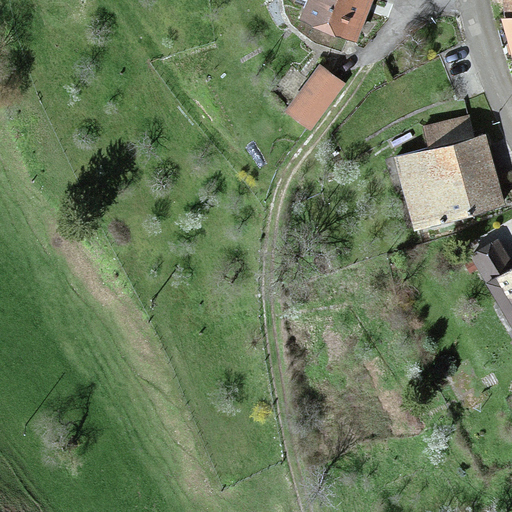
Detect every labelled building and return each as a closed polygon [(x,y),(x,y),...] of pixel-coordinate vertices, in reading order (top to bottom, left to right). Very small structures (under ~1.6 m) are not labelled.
[(302,0),(298,12),(354,33),(366,0),(302,0)] [(511,0),(497,0),(498,12),(511,11),(511,0)] [(511,11),(498,12),(511,54),(511,11)] [(318,68),(287,104),(307,120),(337,85),(318,68)] [(429,150),(470,141),(466,124),(425,133),(429,150)] [(429,150),(395,159),(410,222),(499,201),(484,137),(470,141),(429,150)] [(485,272),(505,261),(492,238),(472,249),(485,272)] [(511,257),(505,261),(485,272),(511,319),(511,257)]
